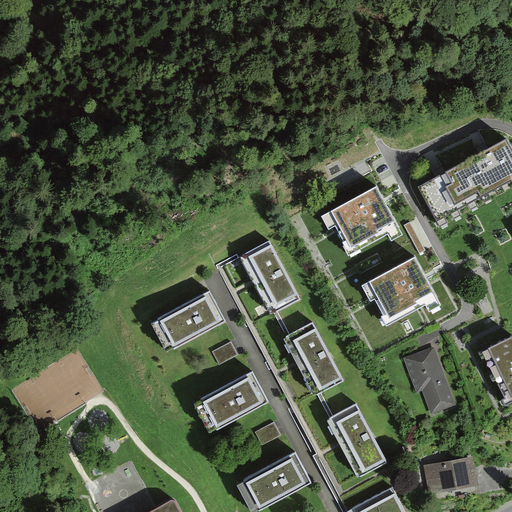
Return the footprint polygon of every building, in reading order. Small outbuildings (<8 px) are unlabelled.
[(441,174),(414,188),(439,234),(511,195),(511,148),(507,139),(485,150),(441,174)] [(353,208),(343,213),(351,227),(349,228),(359,246),(367,242),(380,264),(384,262),(405,299),(424,288),(391,231),(396,229),(387,213),(383,215),(380,210),(360,221),(353,208)] [(304,294),(272,238),(246,253),(278,309),(304,294)] [(228,317),(212,290),(163,317),(179,345),(228,317)] [(346,377),(315,321),(289,336),(320,392),(346,377)] [(495,378),(504,396),(501,398),(505,404),(507,403),(511,400),(511,335),(482,350),(479,351),(482,357),(485,355),(491,369),(489,371),(492,379),(495,378)] [(214,351),(220,364),(239,354),(232,341),(214,351)] [(456,403),(435,346),(407,356),(420,389),(424,387),(433,411),(456,403)] [(270,398),(255,371),(206,398),(221,426),(270,398)] [(389,459),(357,403),(331,417),(363,473),(389,459)] [(311,479),(295,452),(246,479),(262,507),(311,479)] [(478,483),(473,456),(427,464),(432,492),(478,483)] [(406,511),(396,492),(360,511),(406,511)] [(156,511),(191,511),(184,497),(169,505),(156,511)]
